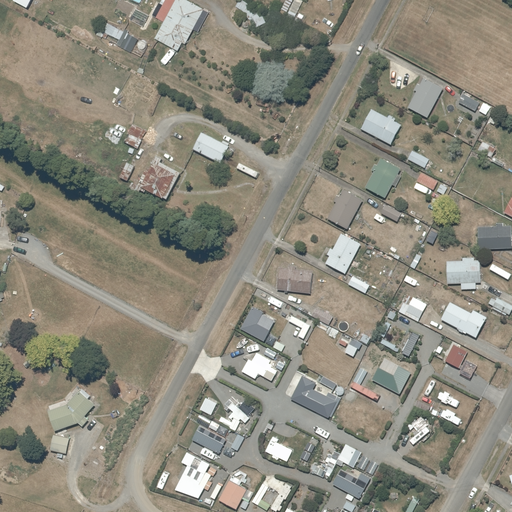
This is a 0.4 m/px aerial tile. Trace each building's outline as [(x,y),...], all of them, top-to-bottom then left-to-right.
[(166,0),(158,16),(166,21),(158,37),(184,51),(207,8),(190,0),(166,0)] [(294,0),(287,15),(295,19),(304,0),(294,0)] [(151,13),(137,7),(131,20),(145,26),(151,13)] [(110,23),(105,31),(103,36),(108,38),(110,34),(122,39),(126,30),(110,23)] [(442,89),(423,79),(408,108),(427,118),(442,89)] [(478,104),(463,95),(459,103),(475,111),(478,104)] [(390,118),(374,110),(364,129),(393,144),(404,124),(391,117),(390,118)] [(124,141),(130,145),(127,150),(132,154),(136,148),(137,149),(148,132),(135,124),(124,141)] [(232,146),(204,132),(195,149),(223,163),(232,146)] [(430,159),(413,150),(408,159),(425,168),(430,159)] [(164,160),(156,155),(147,174),(143,172),(139,180),(142,182),(140,185),(166,198),(179,172),(162,164),(164,160)] [(404,170),(383,159),(368,188),(388,198),(395,185),(400,187),(403,180),(400,178),(404,170)] [(125,161),(117,174),(124,178),(132,166),(125,161)] [(440,181),(424,173),(419,182),(436,190),(440,181)] [(448,187),(441,184),(438,192),(445,195),(448,187)] [(364,201),(346,191),(331,219),(349,229),(364,201)] [(403,213),(387,205),(383,214),(399,222),(403,213)] [(511,248),(511,226),(481,227),(481,249),(511,248)] [(341,234),(333,250),(330,248),(327,254),(330,255),(325,264),(345,274),(360,244),(341,234)] [(482,259),(465,259),(465,262),(450,262),(450,284),(464,284),(465,290),(479,290),(479,284),(482,284),(482,259)] [(312,271),(279,267),(277,290),(310,294),(312,271)] [(324,277),(316,275),(314,289),(322,290),(324,277)] [(371,285),(353,276),(348,284),(366,294),(371,285)] [(427,304),(413,297),(409,305),(404,303),(399,312),(419,321),(427,304)] [(511,312),(511,304),(498,297),(493,306),(510,316),(511,312)] [(471,313),(450,302),(441,320),(476,338),(486,317),(473,310),(471,313)] [(317,308),(312,316),(328,326),(333,318),(317,308)] [(364,333),(360,340),(368,345),(372,338),(364,333)] [(357,348),(349,344),(344,352),(353,357),(357,348)] [(278,371),(272,368),(270,371),(249,359),(242,371),(256,379),(259,373),(272,381),(278,371)] [(98,404),(82,388),(68,403),(49,409),(57,429),(80,423),(81,423),(84,425),(91,417),(88,415),(98,404)] [(217,403),(205,398),(200,410),(212,415),(217,403)] [(246,400),(236,412),(245,420),(255,408),(246,400)] [(429,412),(432,406),(418,400),(415,406),(429,412)] [(469,420),(459,415),(454,425),(465,430),(469,420)] [(226,418),(223,424),(236,431),(241,421),(235,418),(233,422),(226,418)] [(224,445),(196,431),(192,440),(219,454),(224,445)] [(71,437),(54,435),(52,450),(69,453),(71,437)] [(239,435),(231,448),(238,452),(246,438),(239,435)] [(340,455),(351,461),(356,450),(345,445),(340,455)] [(199,486),(205,489),(207,485),(208,483),(212,474),(192,464),(183,481),(198,488),(199,486)] [(246,489),(228,480),(218,501),(236,510),(246,489)] [(210,497),(216,500),(223,487),(217,484),(210,497)] [(219,505),(206,500),(204,506),(216,511),(219,505)]
